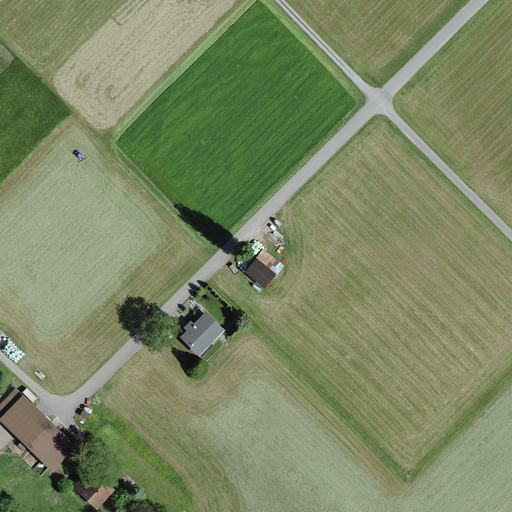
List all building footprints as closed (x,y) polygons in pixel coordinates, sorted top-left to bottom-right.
[(263,250),(254,261),(274,278),(283,267),(263,250)] [(274,278),(254,261),(243,274),(264,291),(274,278)] [(207,315),(181,338),(199,358),(225,335),(207,315)] [(74,451),(15,391),(0,406),(0,421),(51,473),(74,451)] [(92,469),(73,487),(94,509),(113,491),(92,469)]
